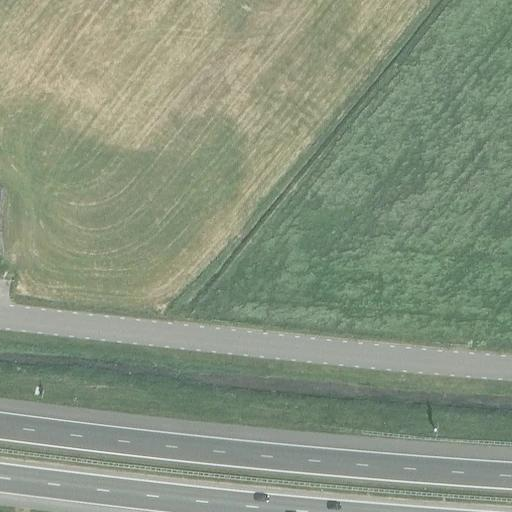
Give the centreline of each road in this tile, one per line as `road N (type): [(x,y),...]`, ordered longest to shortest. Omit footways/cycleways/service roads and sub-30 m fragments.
road 1 (unclassified): [(511,369),(0,317)]
road 2 (motorway): [(511,477),(0,428)]
road 3 (motorway): [(0,480),(309,511)]
